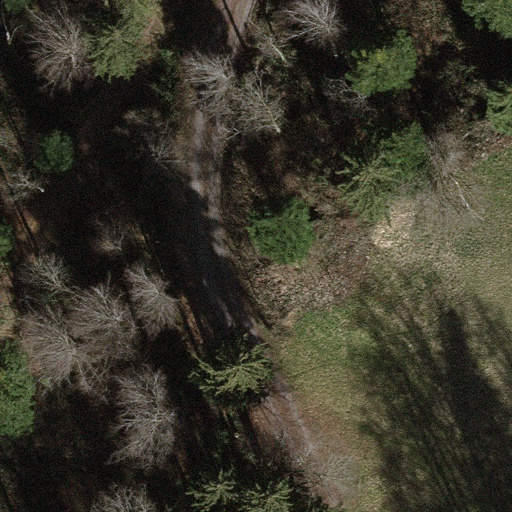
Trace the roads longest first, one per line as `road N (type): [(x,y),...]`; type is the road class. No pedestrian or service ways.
road 1 (track): [(318,511),(238,335),(194,199),(215,53),(234,0)]
road 2 (track): [(171,0),(91,131),(62,216),(27,222),(0,186)]
